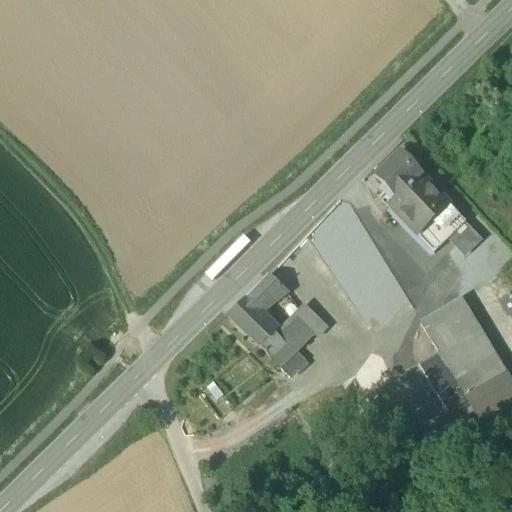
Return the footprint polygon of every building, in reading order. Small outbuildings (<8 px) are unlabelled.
[(448,208),(398,156),(374,179),(396,203),(389,210),(417,239),(448,208)] [(448,208),(417,239),(433,256),(465,226),(448,208)] [(267,279),(254,292),(268,306),(275,298),(281,303),(287,296),(267,279)] [(268,306),(254,292),(243,303),(250,309),(253,306),(260,313),(268,306)] [(487,347),(459,302),(419,326),(437,355),(418,368),(446,413),(468,401),(459,386),(475,377),(465,360),(487,347)] [(260,313),(253,306),(250,309),(243,303),(227,319),(270,362),(283,349),(280,345),(273,338),(276,336),(266,325),(269,322),(260,313)] [(283,349),(270,362),(280,372),(311,340),(299,326),(280,345),(283,349)]
